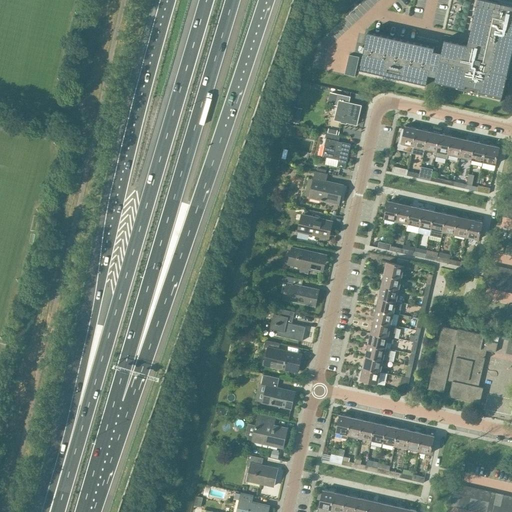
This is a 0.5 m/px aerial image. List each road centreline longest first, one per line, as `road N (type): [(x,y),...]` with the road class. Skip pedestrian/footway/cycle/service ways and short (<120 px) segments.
road 1 (motorway): [(206,0),(71,461)]
road 2 (motorway): [(172,0),(102,274),(71,461)]
road 3 (motorway): [(116,397),(166,296),(267,0)]
road 4 (residential): [(314,390),(378,109),(398,104),(511,129)]
road 5 (motorway): [(116,397),(232,0)]
road 6 (residential): [(314,390),(511,433)]
road 7 (residential): [(287,511),(314,390)]
